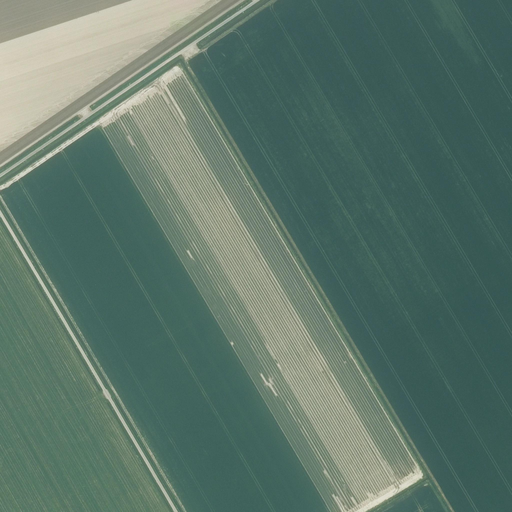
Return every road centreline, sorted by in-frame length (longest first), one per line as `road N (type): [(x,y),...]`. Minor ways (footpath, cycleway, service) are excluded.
road 1 (track): [(175,511),(0,212)]
road 2 (track): [(0,176),(257,0)]
